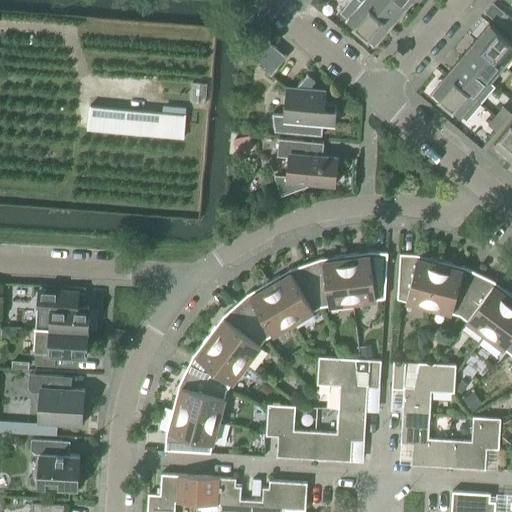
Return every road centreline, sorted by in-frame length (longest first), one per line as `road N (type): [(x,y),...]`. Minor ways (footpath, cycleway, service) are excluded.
road 1 (residential): [(385,476),(120,461)]
road 2 (residential): [(184,285),(276,224),(327,210),(397,206)]
road 3 (residential): [(120,461),(137,372),(184,285)]
road 4 (residential): [(0,264),(128,272),(184,285)]
road 5 (residential): [(383,94),(272,0)]
road 6 (residential): [(483,179),(383,94)]
road 7 (residential): [(511,484),(385,476)]
road 8 (residential): [(383,94),(464,0)]
